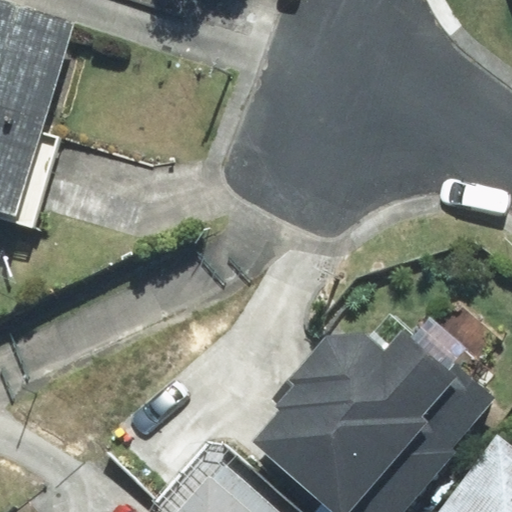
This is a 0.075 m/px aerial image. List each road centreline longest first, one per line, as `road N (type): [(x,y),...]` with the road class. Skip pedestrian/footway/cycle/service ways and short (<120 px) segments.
road 1 (residential): [(0,353),(246,240),(289,196)]
road 2 (residential): [(343,33),(511,158)]
road 3 (residential): [(343,33),(289,196)]
